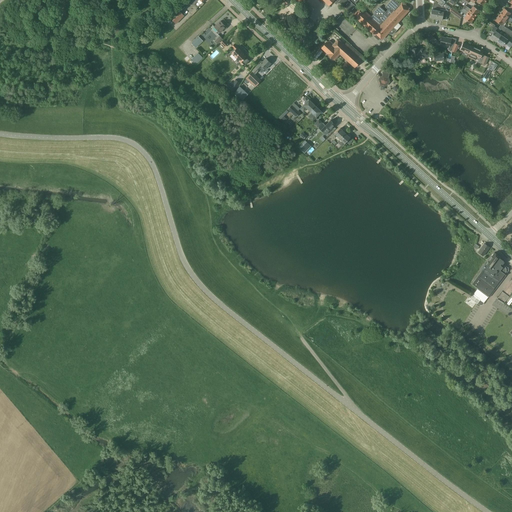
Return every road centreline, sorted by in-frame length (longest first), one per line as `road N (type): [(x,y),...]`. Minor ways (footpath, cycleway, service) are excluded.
road 1 (unclassified): [(487,511),(203,287),(184,260),(153,163),(136,145),(0,134)]
road 2 (secondary): [(488,235),(378,135)]
